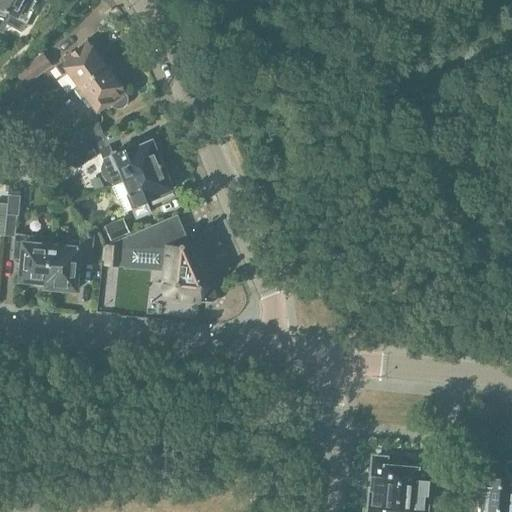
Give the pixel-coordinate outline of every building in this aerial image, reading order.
[(0,0),(0,15),(5,17),(7,13),(25,23),(26,23),(33,11),(31,9),(35,0),(0,0)] [(79,87),(106,67),(87,42),(71,53),(71,54),(55,66),(62,77),(68,72),(79,87)] [(32,79),(49,66),(41,55),(24,69),(32,79)] [(93,115),(97,111),(109,103),(110,105),(112,107),(113,108),(115,108),(116,109),(118,109),(120,108),(121,108),(123,107),(124,106),(125,105),(126,104),(127,103),(127,101),(127,100),(127,98),(127,97),(127,96),(125,93),(106,67),(79,87),(74,90),(93,115)] [(102,137),(98,124),(70,135),(74,148),(102,137)] [(72,151),(55,158),(60,171),(77,164),(101,154),(104,162),(101,168),(102,175),(106,181),(113,183),(114,186),(125,181),(161,166),(155,151),(156,151),(157,150),(158,150),(158,149),(159,148),(159,146),(159,145),(158,144),(158,143),(157,142),(156,142),(155,141),(154,141),(152,141),(150,142),(140,147),(139,144),(128,148),(113,155),(109,146),(106,147),(102,139),(72,151)] [(161,166),(125,181),(130,194),(127,196),(132,209),(131,210),(135,220),(151,213),(147,203),(162,197),(160,194),(172,189),(173,188),(174,188),(174,187),(175,186),(175,185),(175,184),(175,183),(175,182),(174,181),(174,180),(173,180),(172,180),(172,179),(171,179),(170,179),(169,179),(167,180),(161,166)] [(8,195),(7,204),(4,235),(14,236),(16,216),(18,216),(20,196),(8,195)] [(162,297),(211,303),(212,302),(213,302),(215,301),(216,300),(216,299),(217,298),(217,297),(217,295),(216,294),(212,285),(217,283),(199,240),(189,244),(177,215),(108,244),(109,246),(107,246),(107,247),(124,248),(168,248),(162,297)] [(109,240),(128,232),(123,219),(104,227),(109,240)] [(64,248),(50,247),(46,287),(46,288),(75,290),(78,256),(90,257),(92,236),(90,233),(80,232),(79,241),(65,240),(64,248)] [(34,282),(33,286),(46,287),(50,247),(51,238),(18,235),(17,240),(15,243),(13,258),(17,262),(22,262),(20,281),(34,282)] [(124,248),(107,247),(106,265),(123,267),(124,248)] [(373,457),(368,511),(395,511),(396,511),(400,466),(385,465),(385,458),(373,457)] [(396,511),(395,511),(424,511),(429,462),(417,461),(416,467),(400,466),(396,511)] [(473,475),(469,511),(497,511),(500,478),(495,477),(473,475)] [(497,511),(511,511),(511,478),(500,478),(497,511)]
